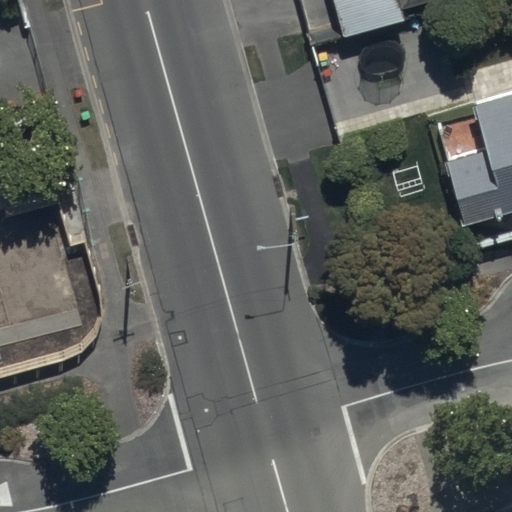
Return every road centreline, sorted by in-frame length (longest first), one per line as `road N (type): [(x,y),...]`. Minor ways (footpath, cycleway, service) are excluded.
road 1 (tertiary): [(148,0),(271,432)]
road 2 (residential): [(0,503),(271,432)]
road 3 (residential): [(271,432),(511,364)]
